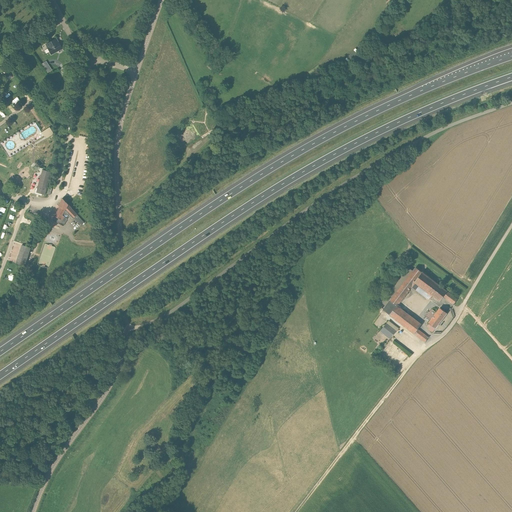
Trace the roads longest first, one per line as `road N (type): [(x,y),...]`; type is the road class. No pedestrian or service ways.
road 1 (motorway): [(0,377),(333,158),(511,78)]
road 2 (motorway): [(511,54),(444,78),(275,161),(0,348)]
road 3 (unclassified): [(511,103),(365,170),(169,313),(125,328)]
road 4 (unclassified): [(125,328),(116,150),(135,72)]
road 5 (track): [(295,511),(429,345)]
road 6 (unclassified): [(33,511),(56,461),(112,380),(125,328)]
